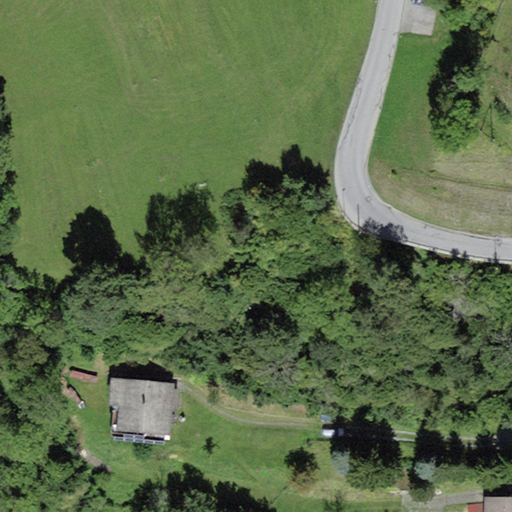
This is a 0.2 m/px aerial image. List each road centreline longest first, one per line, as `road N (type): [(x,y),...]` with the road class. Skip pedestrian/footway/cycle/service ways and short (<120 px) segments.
road 1 (tertiary): [(511,251),(410,232),(365,214),(350,195),(354,142),(390,0)]
road 2 (track): [(212,387),(258,415),(511,438)]
road 3 (unknown): [(365,214),(259,283),(176,362)]
